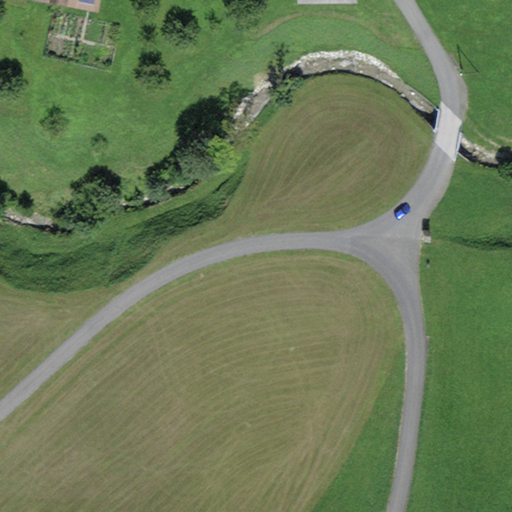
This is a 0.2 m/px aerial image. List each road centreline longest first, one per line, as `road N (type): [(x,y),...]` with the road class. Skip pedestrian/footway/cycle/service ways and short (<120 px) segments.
road 1 (unclassified): [(0,408),(142,286),(197,259),(295,239),(384,248)]
road 2 (unclassified): [(384,248),(435,172),(451,112),(443,68),(405,0)]
road 3 (unclassified): [(384,248),(404,286),(416,344),(395,511)]
